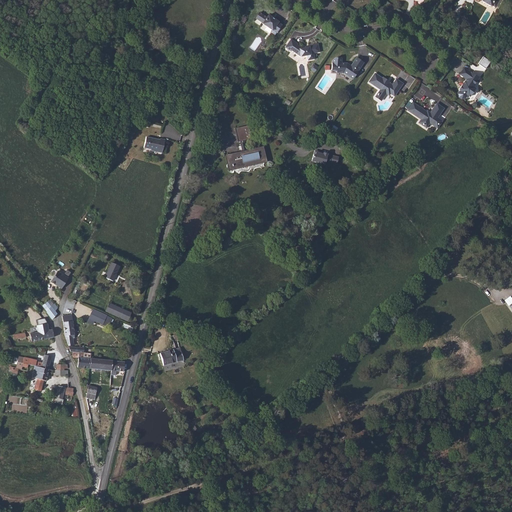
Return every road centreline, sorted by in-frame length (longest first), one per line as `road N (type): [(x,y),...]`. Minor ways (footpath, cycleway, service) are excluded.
road 1 (track): [(101,489),(111,506),(511,385)]
road 2 (tertiary): [(206,78),(101,489)]
road 3 (unclassified): [(57,331),(101,489)]
road 4 (residential): [(426,61),(398,31),(344,29),(302,0)]
